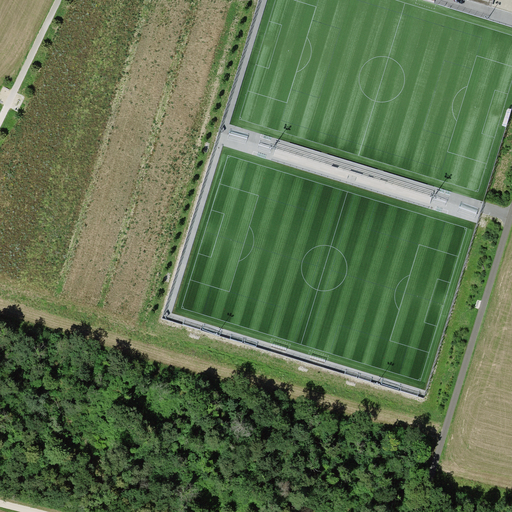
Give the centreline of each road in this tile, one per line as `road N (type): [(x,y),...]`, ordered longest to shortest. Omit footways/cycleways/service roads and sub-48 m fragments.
road 1 (track): [(419,511),(511,214)]
road 2 (track): [(0,118),(58,0)]
